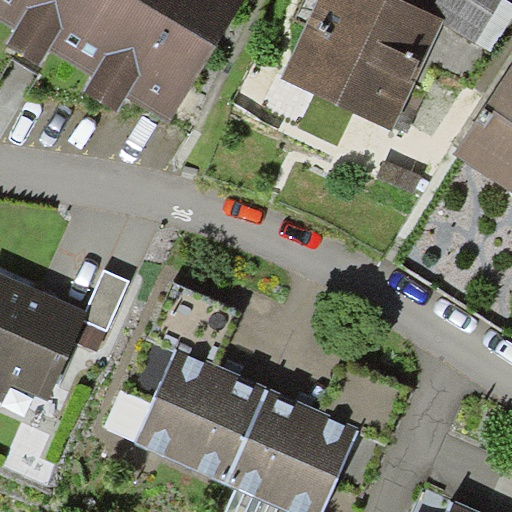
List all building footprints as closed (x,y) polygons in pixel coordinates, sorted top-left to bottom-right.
[(0,0),(0,20),(22,34),(7,60),(42,81),(56,58),(97,83),(84,103),(120,125),(131,106),(172,131),(251,0),(0,0)] [(394,0),(320,0),(284,85),(390,134),(441,22),(431,16),(394,0)] [(440,0),(431,16),(441,22),(479,44),(502,0),(440,0)] [(511,74),(456,161),(511,197),(511,74)] [(87,316),(84,322),(108,332),(128,284),(104,274),(87,316)] [(0,277),(0,404),(2,405),(10,387),(47,405),(84,322),(87,316),(54,302),(0,277)] [(226,493),(268,392),(225,373),(218,370),(242,314),(173,286),(150,342),(176,353),(134,455),(226,493)] [(268,392),(226,493),(272,511),(321,511),(356,427),(309,408),(268,392)]
